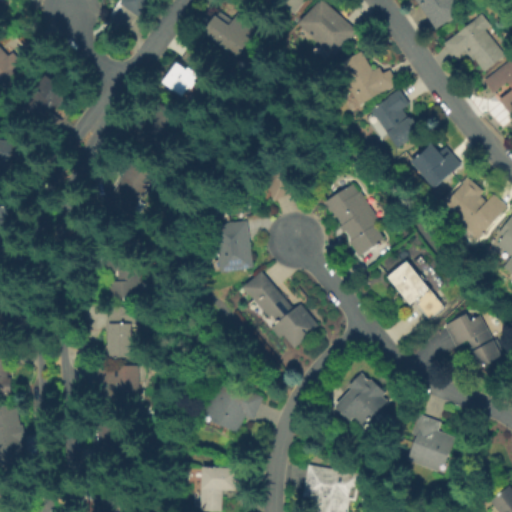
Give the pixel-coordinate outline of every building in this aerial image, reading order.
[(150,0),(138,17),(119,3),(120,0),(150,0)] [(275,0),(305,0),(293,15),(275,0)] [(323,0),(357,31),(333,56),(297,23),(319,0),(323,0)] [(453,0),(461,11),(434,29),(414,0),(453,0)] [(237,57),(200,32),(212,14),(215,16),(219,11),(233,21),(238,13),(258,26),(237,57)] [(443,44),(482,12),(491,24),(485,29),(505,54),(485,71),(474,58),(471,61),(463,51),(455,57),(453,55),(452,56),(443,44)] [(0,42),(24,65),(0,85),(0,42)] [(159,82),(174,63),(184,70),(186,67),(193,72),(197,66),(184,57),(194,43),(212,54),(180,96),(159,82)] [(358,106),(335,65),(361,50),(372,70),(379,66),(382,73),(389,69),(397,83),(358,106)] [(511,113),(510,115),(500,102),(497,105),(479,83),(511,56),(511,113)] [(42,74),(69,93),(58,108),(54,105),(49,111),(61,120),(55,128),(21,104),(42,74)] [(370,109),(399,89),(409,103),(402,108),(407,117),(409,116),(418,128),(416,130),(419,134),(396,149),(384,133),(386,132),(370,109)] [(163,101),(185,116),(160,152),(138,137),(140,134),(135,130),(143,119),(148,123),(163,101)] [(0,139),(27,142),(24,168),(2,165),(1,180),(0,179),(0,139)] [(409,162),(429,143),(438,152),(445,146),(461,163),(433,189),(409,162)] [(272,201),(260,163),(288,154),(290,161),(308,155),(313,173),(296,179),(300,192),(272,201)] [(156,172),(139,201),(144,204),(139,214),(134,211),(132,214),(124,210),(121,214),(103,204),(111,189),(115,192),(133,159),(156,172)] [(441,208),(462,184),(461,183),(467,176),(484,191),(480,195),(486,201),(493,193),(508,206),(479,239),(441,208)] [(326,208),(328,207),(326,204),(325,205),(323,202),(352,183),(358,192),(360,190),(381,222),(375,226),(384,240),(359,256),(349,242),(351,240),(345,231),(343,233),(339,227),(341,225),(336,216),(333,218),(332,215),(333,214),(331,212),(330,213),(326,208)] [(0,205),(12,207),(5,261),(0,260),(0,205)] [(511,214),(511,274),(503,267),(511,256),(496,244),(503,236),(498,233),(511,214)] [(219,270),(212,222),(246,219),(253,265),(219,270)] [(103,297),(104,279),(118,279),(118,269),(97,269),(97,251),(139,251),(139,280),(136,280),(136,298),(122,298),(122,297),(103,297)] [(443,308),(428,320),(416,305),(418,303),(415,300),(408,305),(385,277),(405,261),(428,289),(424,292),(425,293),(429,290),(443,308)] [(242,284),(261,269),(293,306),(300,302),(318,324),(313,328),(315,329),(294,347),(282,333),(279,336),(269,326),(276,319),(270,313),(268,315),(242,284)] [(0,327),(0,293),(16,294),(15,328),(0,327)] [(106,356),(107,304),(127,305),(127,308),(133,308),(133,321),(129,321),(129,356),(106,356)] [(465,342),(456,347),(445,326),(465,314),(469,321),(479,315),(501,357),(476,370),(468,353),(471,352),(465,342)] [(0,344),(7,344),(8,344),(8,378),(11,378),(11,394),(6,394),(6,395),(0,395),(0,344)] [(139,414),(107,414),(107,382),(96,382),(95,365),(138,364),(139,414)] [(334,403),(349,387),(347,384),(359,371),(367,379),(369,377),(382,389),(378,393),(385,400),(362,425),(352,416),(349,420),(334,403)] [(203,412),(217,382),(244,393),(246,389),(263,396),(254,417),(246,413),(238,432),(208,419),(210,414),(203,412)] [(0,402),(4,402),(5,409),(14,407),(23,451),(0,455),(0,402)] [(412,431),(419,412),(441,421),(438,429),(455,435),(443,462),(440,461),(437,471),(406,458),(416,433),(412,431)] [(97,424),(119,423),(120,461),(96,461),(95,440),(98,440),(97,424)] [(347,511),(310,511),(313,497),(301,495),(307,462),(360,473),(355,500),(350,499),(347,511)] [(200,464),(235,466),(235,489),(222,488),(221,510),(198,509),(200,487),(199,487),(200,464)] [(0,511),(0,477),(9,478),(9,503),(14,504),(14,511),(0,511)] [(511,511),(499,511),(489,498),(508,483),(511,487),(511,511)] [(94,502),(95,487),(133,489),(132,511),(108,511),(108,502),(94,502)]
